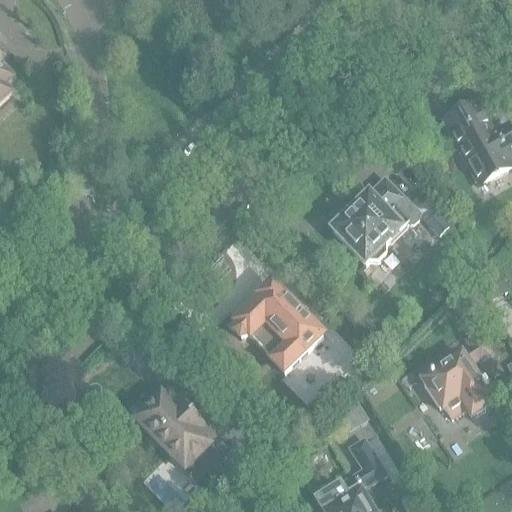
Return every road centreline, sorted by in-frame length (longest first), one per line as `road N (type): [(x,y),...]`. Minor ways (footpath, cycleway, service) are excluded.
road 1 (tertiary): [(98,282),(386,1)]
road 2 (tertiary): [(348,0),(80,263)]
road 3 (residential): [(80,14),(94,97),(80,263)]
road 4 (tertiary): [(0,380),(98,282)]
